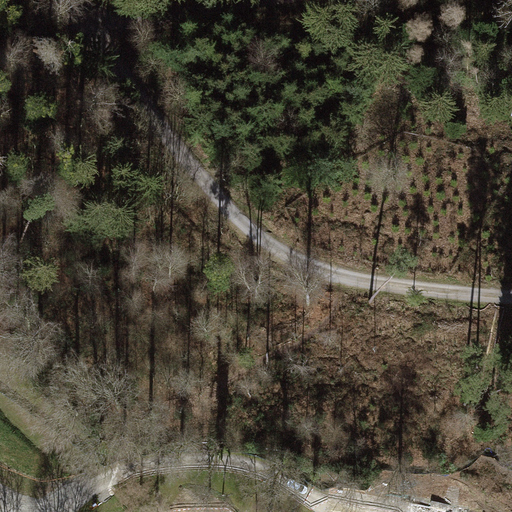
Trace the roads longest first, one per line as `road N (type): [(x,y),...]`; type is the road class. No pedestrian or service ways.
road 1 (track): [(67,0),(240,218),(308,265),(410,289),(511,300)]
road 2 (track): [(274,0),(89,28)]
